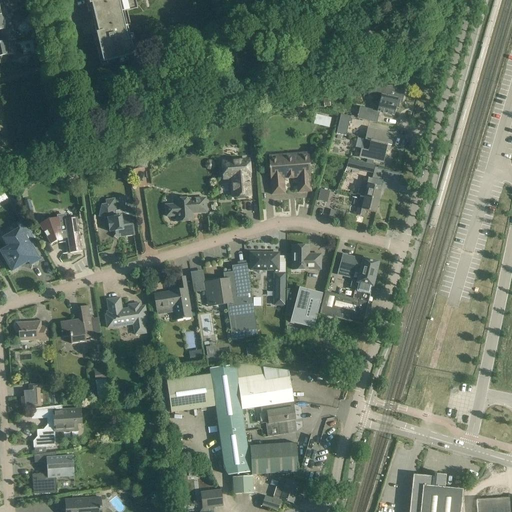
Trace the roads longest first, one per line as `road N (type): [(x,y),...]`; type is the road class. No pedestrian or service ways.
road 1 (residential): [(0,309),(279,223),(402,246)]
road 2 (tertiary): [(402,246),(469,0)]
road 3 (unclassified): [(468,449),(511,252)]
road 4 (tertiary): [(353,415),(402,246)]
road 5 (residential): [(9,511),(0,365)]
